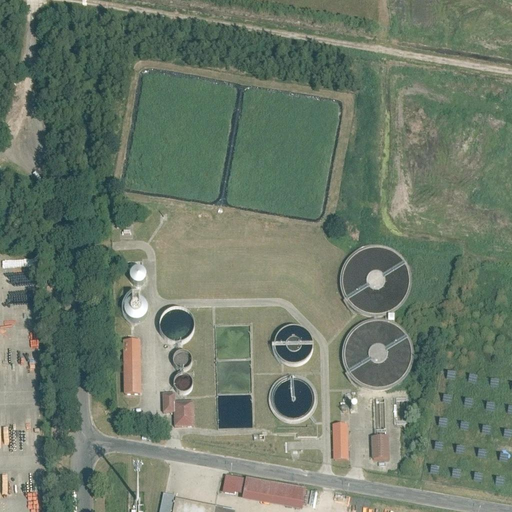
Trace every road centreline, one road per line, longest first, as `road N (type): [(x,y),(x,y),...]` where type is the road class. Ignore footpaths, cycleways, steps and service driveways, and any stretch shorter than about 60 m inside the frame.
road 1 (unclassified): [(44,0),(30,10),(31,103),(40,160),(75,253),(82,437)]
road 2 (unclassified): [(511,70),(80,0)]
road 3 (residential): [(509,511),(82,437)]
